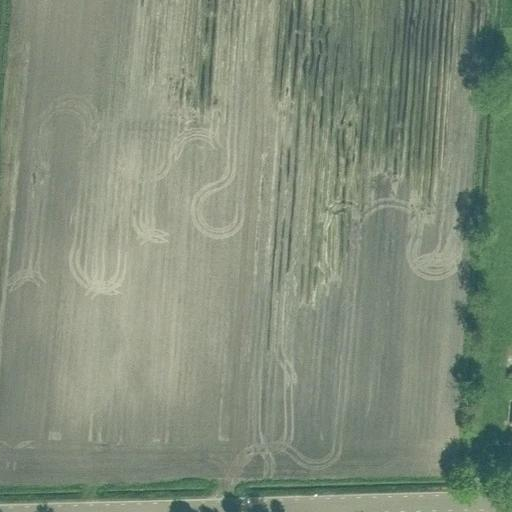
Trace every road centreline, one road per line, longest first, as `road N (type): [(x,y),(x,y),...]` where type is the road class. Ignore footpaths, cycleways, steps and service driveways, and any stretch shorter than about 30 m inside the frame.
road 1 (tertiary): [(97,508),(342,508)]
road 2 (tertiary): [(342,508),(511,501)]
